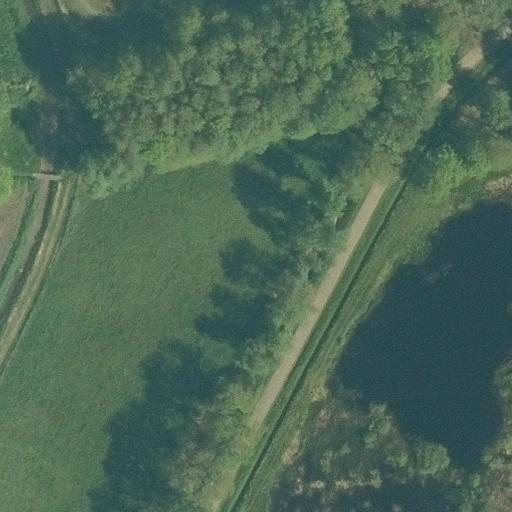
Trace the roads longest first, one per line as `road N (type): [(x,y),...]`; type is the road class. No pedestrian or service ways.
road 1 (unclassified): [(207,511),(399,150),(436,95),(511,25)]
road 2 (track): [(25,138),(23,46),(3,0)]
